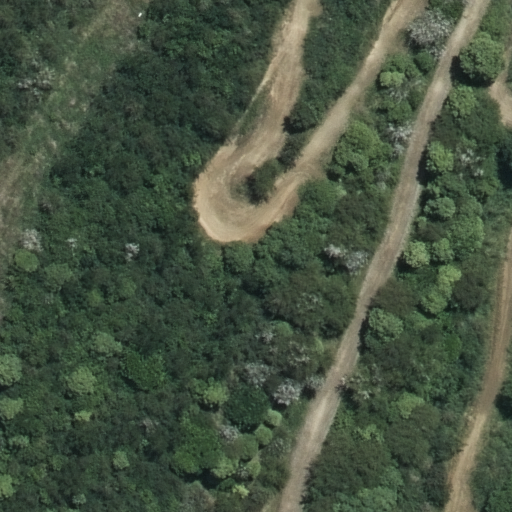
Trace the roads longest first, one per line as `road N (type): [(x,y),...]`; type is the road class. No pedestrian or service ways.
road 1 (track): [(291,511),(474,0)]
road 2 (track): [(125,0),(72,75),(0,220)]
